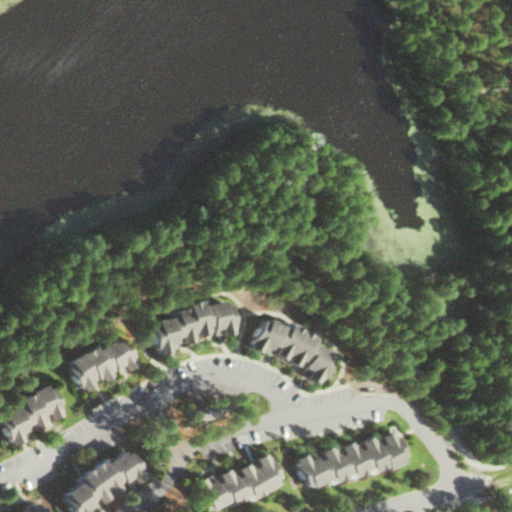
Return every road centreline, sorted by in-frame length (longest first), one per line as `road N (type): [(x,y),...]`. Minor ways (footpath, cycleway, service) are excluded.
road 1 (residential): [(0,483),(145,396),(194,377),(248,380),(274,390),(296,414)]
road 2 (residential): [(457,488),(437,448),(389,403),(296,414),(188,453)]
road 3 (residential): [(145,396),(188,453),(146,511)]
